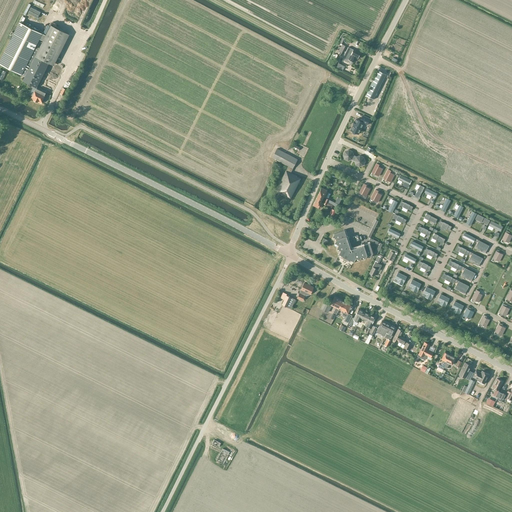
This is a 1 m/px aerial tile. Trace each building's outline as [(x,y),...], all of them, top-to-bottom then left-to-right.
[(23,81),(37,88),(37,87),(50,63),(53,64),(70,34),(51,25),(46,35),(19,22),(0,60),(0,63),(25,76),(23,81)] [(360,53),(353,49),(348,47),(343,56),(348,59),(354,62),(356,58),(358,59),(358,58),(359,58),(360,56),(359,56),(360,53)] [(50,63),(37,87),(52,94),(64,70),(53,64),(50,63)] [(378,70),(365,95),(374,99),(386,74),(378,70)] [(37,88),(31,98),(41,103),(45,95),(44,95),(46,92),(37,88)] [(364,123),(367,124),(370,119),(363,115),(360,121),(356,119),(351,130),(352,131),(352,132),(352,133),(353,134),(354,134),(355,134),(356,134),(357,133),(358,134),(364,123)] [(288,166),(286,170),(291,173),(298,159),(277,148),(272,158),(288,166)] [(359,166),(363,165),(365,161),(364,157),(360,156),(356,157),(354,155),(352,152),(349,150),(345,151),(343,154),(344,158),(348,160),(352,159),(355,160),(356,164),(359,166)] [(377,163),(372,172),(379,176),(383,168),(378,166),(379,165),(377,163)] [(388,169),(384,178),(391,182),(394,174),(390,172),(391,170),(388,169)] [(291,173),(286,170),(276,191),(291,199),(301,179),(297,177),(297,176),(291,173)] [(408,188),(411,180),(400,175),(398,179),(404,183),(403,185),(408,188)] [(366,196),(370,189),(366,187),(367,185),(364,183),(359,193),(366,196)] [(327,190),(322,188),(317,196),(322,199),(324,196),(326,198),(328,193),(326,191),(327,190)] [(438,194),(427,188),(425,192),(435,198),(438,194)] [(378,202),(382,195),(377,193),(378,191),(376,189),(371,198),(378,202)] [(321,202),(322,199),(317,196),(313,205),(318,208),(319,206),(321,207),(323,203),(321,202)] [(336,203),(326,198),(325,201),(328,202),(332,204),(334,205),(337,207),(339,204),(341,199),(339,198),(336,203)] [(450,200),(446,198),(440,210),(444,212),(450,200)] [(397,202),(393,199),(387,210),(392,213),(397,202)] [(413,207),(401,201),(399,206),(411,211),(413,207)] [(463,207),(459,204),(453,216),(457,218),(463,207)] [(475,214),(471,211),(465,223),(470,225),(475,214)] [(437,218),(426,213),(423,217),(435,223),(437,218)] [(406,219),(394,214),(392,218),(404,224),(406,219)] [(452,226),(440,220),(438,224),(450,230),(452,226)] [(503,226),(491,221),(489,225),(500,231),(503,226)] [(431,231),(419,226),(417,230),(429,235),(431,231)] [(400,233),(388,227),(386,232),(398,237),(400,233)] [(332,237),(336,239),(334,242),(338,244),(336,248),(340,250),(338,254),(339,254),(338,255),(338,256),(341,258),(342,258),(343,259),(343,260),(346,261),(347,261),(349,262),(350,262),(353,263),(354,263),(354,262),(356,258),(360,260),(362,256),(366,258),(368,255),(372,257),(374,253),(370,243),(351,249),(345,230),(334,233),(332,237)] [(507,230),(506,232),(505,232),(502,239),(509,243),(511,236),(511,235),(508,233),(509,232),(507,230)] [(446,239),(434,233),(432,237),(444,243),(446,239)] [(476,238),(464,233),(462,237),(474,243),(476,238)] [(423,246),(412,241),(410,245),(421,251),(423,246)] [(489,247),(478,241),(474,249),(485,254),(489,247)] [(469,251),(457,245),(455,250),(467,255),(469,251)] [(437,253),(425,248),(423,252),(435,258),(437,253)] [(497,249),(496,251),(496,250),(492,258),(499,262),(503,254),(498,252),(499,250),(497,249)] [(416,259),(404,253),(402,257),(414,263),(416,259)] [(482,259),(472,253),(468,261),(478,266),(482,259)] [(379,254),(375,262),(369,273),(374,276),(378,269),(379,270),(382,265),(378,264),(382,256),(381,255),(379,254)] [(431,266),(419,260),(417,265),(429,270),(431,266)] [(462,267),(451,261),(449,265),(460,271),(462,267)] [(475,274),(465,268),(461,276),(471,281),(475,274)] [(402,286),(407,277),(398,272),(393,281),(402,286)] [(456,279),(444,273),(442,278),(453,283),(456,279)] [(416,293),(421,284),(412,279),(408,288),(416,293)] [(468,286),(458,281),(454,289),(464,294),(468,286)] [(303,301),(305,296),(310,294),(314,287),(304,283),(301,290),(300,292),(297,298),(303,301)] [(430,300),(435,291),(426,287),(422,295),(430,300)] [(483,295),(480,293),(478,292),(479,291),(476,290),(476,291),(475,291),(472,299),(479,302),(483,295)] [(445,307),(449,299),(440,294),(436,303),(445,307)] [(286,295),(282,304),(291,308),(293,303),(295,299),(291,297),(286,295)] [(337,313),(339,309),(343,301),(335,296),(331,304),(336,307),(334,312),(337,313)] [(352,305),(343,301),(339,309),(344,311),(342,315),(346,317),(344,320),(348,323),(352,315),(348,313),(352,305)] [(459,315),(463,306),(455,301),(450,310),(459,315)] [(327,311),(331,305),(324,302),(321,308),(327,311)] [(506,316),(510,309),(506,307),(507,305),(503,303),(503,305),(502,305),(499,312),(506,316)] [(467,308),(463,315),(470,319),(474,311),(470,310),(471,308),(468,306),(467,308)] [(352,317),(349,324),(351,326),(354,320),(358,322),(360,318),(364,311),(359,309),(356,315),(355,315),(354,318),(352,317)] [(358,322),(357,325),(358,326),(361,327),(363,324),(364,325),(365,324),(366,321),(370,314),(364,311),(360,318),(363,319),(361,324),(358,322)] [(365,324),(364,325),(370,327),(371,325),(375,317),(370,314),(366,321),(365,324)] [(484,315),(479,323),(486,327),(490,320),(486,318),(487,316),(484,315)] [(378,328),(376,332),(385,336),(391,325),(389,324),(382,320),(378,328)] [(499,324),(495,332),(501,335),(505,328),(502,326),(503,324),(499,323),(499,324)] [(391,325),(385,336),(389,338),(391,339),(392,337),(396,328),(391,325)] [(398,328),(393,339),(398,342),(398,341),(399,342),(397,344),(403,348),(404,347),(409,350),(412,345),(407,342),(405,340),(406,339),(406,338),(403,336),(403,337),(401,336),(403,331),(398,328)] [(418,354),(417,356),(425,360),(426,358),(427,355),(430,357),(433,352),(427,349),(430,344),(424,342),(420,351),(419,354),(418,354)] [(438,367),(437,369),(442,372),(443,369),(444,367),(447,362),(450,355),(445,352),(441,359),(444,361),(442,365),(439,364),(438,367)] [(447,362),(444,367),(447,369),(449,363),(452,365),(456,358),(450,355),(447,362)] [(465,362),(459,374),(464,377),(470,380),(474,373),(469,370),(470,369),(470,370),(472,367),(471,366),(471,365),(465,362)] [(478,380),(480,381),(484,383),(488,374),(482,371),(481,373),(476,371),(473,377),(478,379),(478,380)] [(497,378),(493,386),(495,388),(495,389),(496,389),(499,391),(499,389),(500,388),(503,382),(497,378)] [(466,388),(464,392),(468,394),(470,389),(471,389),(471,388),(475,381),(471,379),(467,387),(467,386),(466,388)] [(495,389),(493,395),(498,397),(497,399),(501,402),(502,399),(503,400),(506,394),(499,391),(496,389),(495,389)] [(223,448),(216,461),(223,464),(225,465),(223,468),(226,470),(237,451),(235,450),(233,453),(230,452),(223,448)]
